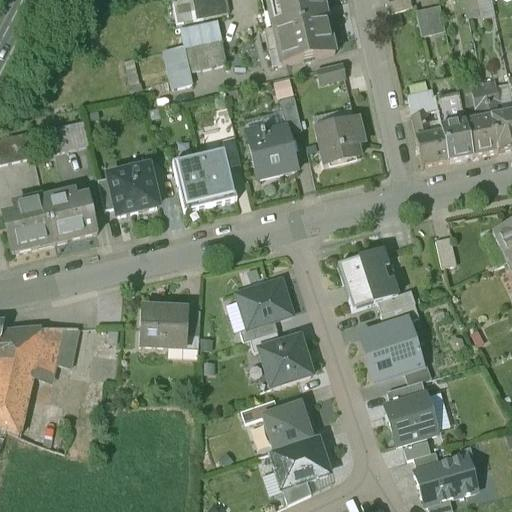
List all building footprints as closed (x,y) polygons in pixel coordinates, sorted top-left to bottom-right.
[(224,0),(171,0),(170,0),(175,27),(227,17),(224,0)] [(320,0),(265,0),(268,13),(271,12),(275,31),(325,19),(320,0)] [(495,0),(468,0),(472,22),(498,18),(495,0)] [(408,1),(385,9),(388,18),(410,12),(408,1)] [(439,12),(414,18),(419,41),(444,36),(439,12)] [(275,31),(263,33),(268,55),(278,53),(281,69),(334,57),(325,19),(275,31)] [(166,50),(173,90),(198,86),(191,48),(227,42),(223,22),(184,28),(188,47),(166,50)] [(340,68),(315,74),(318,87),(344,81),(340,68)] [(495,92),(483,94),(489,123),(500,120),(498,112),(499,112),(495,92)] [(483,94),(471,97),(475,119),(476,118),(477,125),(489,123),(483,94)] [(430,96),(406,101),(411,120),(425,116),(434,114),(430,96)] [(470,161),(457,98),(433,103),(439,135),(440,135),(447,166),(470,161)] [(292,101),(280,104),(285,129),(287,137),(300,134),(292,101)] [(439,135),(428,138),(425,116),(411,120),(415,141),(415,142),(420,171),(447,166),(440,135),(439,135)] [(511,117),(500,120),(489,123),(496,156),(511,153),(511,117)] [(357,122),(314,132),(323,168),(358,159),(355,147),(362,145),(357,122)] [(477,125),(463,128),(470,161),(471,161),(496,156),(489,123),(477,125)] [(56,153),(90,148),(87,124),(53,128),(56,153)] [(285,129),(261,135),(259,129),(256,130),(257,132),(245,135),(256,182),(259,182),(257,175),(276,171),(278,179),(296,175),(287,137),(285,129)] [(27,138),(0,144),(0,169),(33,161),(27,138)] [(224,154),(197,161),(209,210),(235,204),(224,154)] [(197,161),(170,167),(181,216),(209,210),(197,161)] [(145,171),(107,180),(107,182),(114,213),(116,220),(155,212),(145,171)] [(107,182),(96,184),(103,215),(114,213),(107,182)] [(88,201),(76,203),(74,195),(43,203),(52,243),(66,239),(67,244),(97,238),(88,201)] [(42,200),(13,207),(15,217),(11,218),(8,220),(6,224),(9,237),(6,237),(11,257),(12,257),(35,251),(35,252),(37,251),(36,246),(50,243),(52,248),(53,248),(52,243),(43,203),(42,200)] [(511,227),(491,238),(499,254),(503,252),(510,263),(511,262),(511,227)] [(449,244),(434,247),(440,274),(455,271),(449,244)] [(382,255),(336,270),(351,315),(376,307),(396,300),(391,285),(395,283),(391,269),(387,270),(382,255)] [(291,319),(280,284),(236,298),(247,332),(273,324),(291,319)] [(376,307),(380,320),(414,309),(410,296),(396,300),(376,307)] [(380,320),(384,333),(405,327),(418,323),(414,309),(380,320)] [(165,314),(140,313),(138,350),(165,352),(165,346),(180,347),(180,352),(184,353),(185,338),(186,315),(186,313),(165,312),(165,314)] [(199,316),(186,315),(185,338),(198,340),(199,316)] [(249,344),(275,336),(277,336),(273,324),(247,332),(239,335),(242,346),(249,344)] [(384,333),(360,341),(374,386),(403,376),(419,371),(405,327),(384,333)] [(0,433),(15,439),(40,334),(0,335),(0,433)] [(258,354),(279,347),(275,336),(249,344),(253,357),(258,355),(258,354)] [(311,380),(299,341),(279,347),(258,354),(258,355),(270,392),(311,380)] [(419,371),(403,376),(407,390),(420,386),(430,383),(426,369),(419,371)] [(407,390),(386,396),(389,408),(424,398),(420,386),(407,390)] [(389,408),(383,410),(395,450),(436,439),(424,398),(389,408)] [(264,421),(277,417),(273,404),(240,415),(245,428),(264,421)] [(309,444),(298,410),(277,417),(264,421),(275,456),(309,444)] [(69,437),(59,433),(51,452),(62,456),(69,437)] [(275,456),(269,457),(281,493),(305,485),(327,478),(315,442),(309,444),(275,456)] [(426,446),(402,452),(406,465),(412,463),(429,458),(426,446)] [(412,463),(415,476),(438,469),(435,457),(429,458),(412,463)] [(414,476),(424,511),(426,511),(448,504),(476,496),(466,462),(438,469),(415,476),(414,476)] [(305,485),(281,493),(286,510),(310,499),(305,485)]
